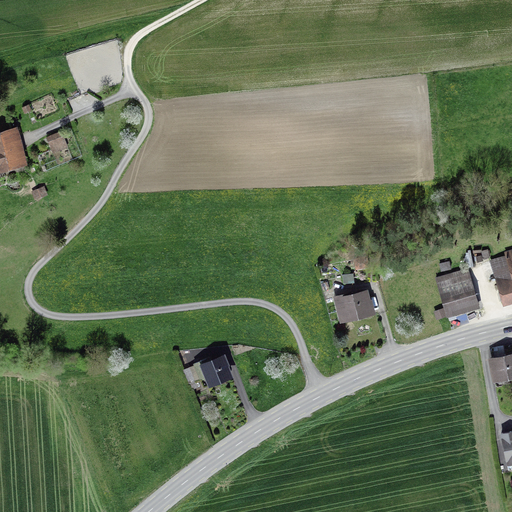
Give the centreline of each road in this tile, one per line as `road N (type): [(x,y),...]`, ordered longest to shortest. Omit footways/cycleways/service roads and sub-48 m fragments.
road 1 (primary): [(511,326),(380,366),(321,394),(148,511)]
road 2 (track): [(134,89),(130,47),(143,31),(200,0)]
